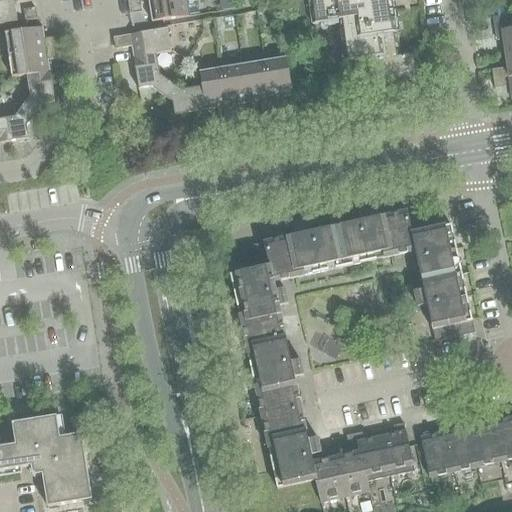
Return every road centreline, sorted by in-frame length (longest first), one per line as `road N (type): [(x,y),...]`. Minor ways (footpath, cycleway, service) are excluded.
road 1 (tertiary): [(474,153),(216,193)]
road 2 (tertiary): [(129,225),(140,312),(168,413),(186,441)]
road 3 (tertiary): [(186,441),(190,411),(157,235)]
road 4 (residential): [(312,400),(511,355)]
road 5 (residential): [(0,173),(25,168),(67,125),(92,80),(84,26)]
road 6 (residential): [(511,337),(474,153)]
road 7 (residential): [(474,153),(453,0)]
road 8 (residential): [(0,227),(58,219),(129,225)]
